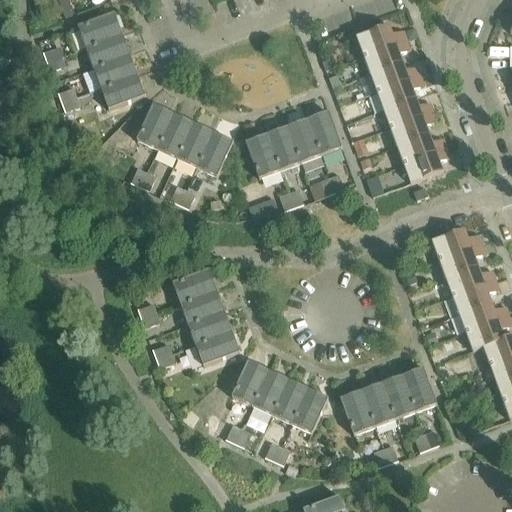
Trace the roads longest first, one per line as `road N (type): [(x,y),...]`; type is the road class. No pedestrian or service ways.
road 1 (residential): [(338,321),(328,259),(505,192)]
road 2 (residential): [(505,192),(459,65),(477,0)]
road 3 (residential): [(172,0),(191,50),(324,5)]
